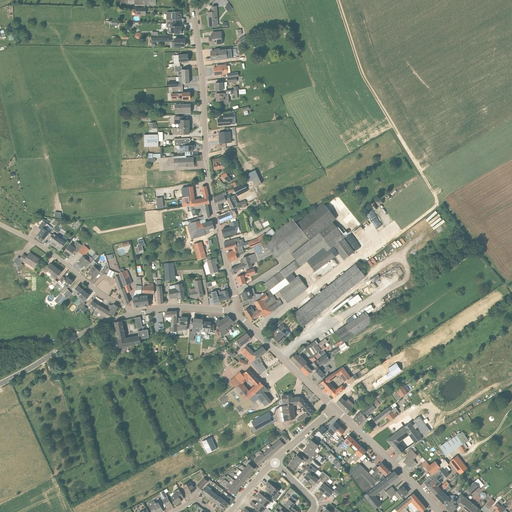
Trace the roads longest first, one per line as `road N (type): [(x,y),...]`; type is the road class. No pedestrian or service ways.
road 1 (tertiary): [(233,311),(206,173),(191,0)]
road 2 (unknown): [(382,294),(407,272),(403,258),(386,261),(326,312),(320,334),(287,362)]
road 3 (unclassified): [(135,313),(0,224)]
road 4 (unclassified): [(0,384),(90,328),(135,313)]
road 5 (tertiary): [(440,511),(334,407)]
road 6 (tertiary): [(334,407),(233,311)]
